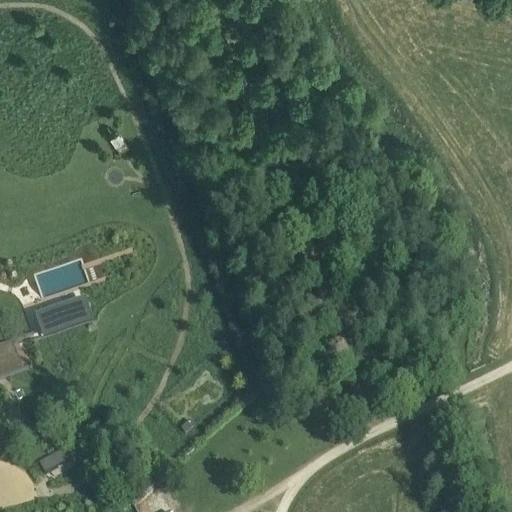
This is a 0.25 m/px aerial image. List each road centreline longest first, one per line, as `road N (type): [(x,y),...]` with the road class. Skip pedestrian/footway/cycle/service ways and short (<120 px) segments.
road 1 (track): [(218,0),(373,433)]
road 2 (track): [(281,511),(308,468),(511,366)]
